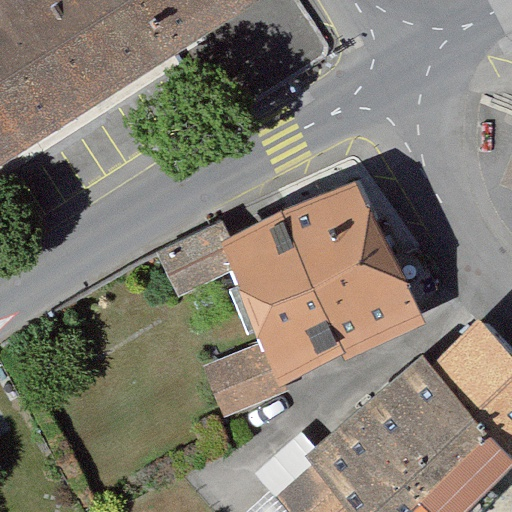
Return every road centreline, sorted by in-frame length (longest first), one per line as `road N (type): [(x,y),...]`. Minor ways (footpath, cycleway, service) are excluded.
road 1 (unclassified): [(414,58),(95,236),(0,299)]
road 2 (residential): [(511,292),(475,256),(433,177),(414,58)]
